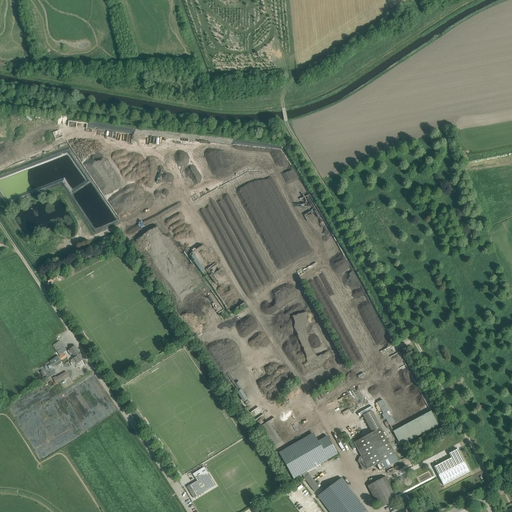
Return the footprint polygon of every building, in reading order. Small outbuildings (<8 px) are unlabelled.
[(285,178),(297,200),(306,195),(294,173),(285,178)] [(101,240),(103,245),(112,241),(110,236),(101,240)] [(198,255),(205,250),(202,245),(192,252),(193,254),(189,256),(201,273),(208,268),(198,255)] [(60,341),(52,346),(59,356),(67,351),(60,341)] [(75,357),(70,360),(72,362),(70,363),(73,367),(75,365),(77,368),(80,366),(80,367),(83,365),(81,361),(83,359),(84,359),(80,353),(75,346),(67,351),(70,355),(72,353),(74,357),(75,357)] [(61,361),(62,361),(59,356),(58,355),(50,361),(53,367),(56,365),(57,366),(61,363),(61,361)] [(53,378),(56,384),(64,379),(62,375),(57,378),(56,376),(53,378)] [(237,392),(244,402),(248,399),(241,389),(237,392)] [(383,399),(377,401),(389,425),(394,422),(383,399)] [(399,444),(438,426),(432,411),(392,430),(399,444)] [(259,427),(273,448),(282,442),(268,421),(259,427)] [(381,428),(354,442),(361,456),(359,457),(358,461),(362,469),(366,470),(377,465),(380,471),(398,461),(381,428)] [(313,433),(279,452),(294,479),(337,454),(327,436),(318,441),(313,433)] [(460,453),(451,458),(434,467),(439,476),(438,476),(443,485),(470,472),(465,462),(465,463),(460,453)] [(190,485),(187,487),(194,498),(197,497),(215,486),(208,474),(198,476),(195,477),(195,478),(197,481),(190,485)] [(399,474),(391,479),(395,484),(403,479),(399,474)] [(368,486),(379,508),(396,499),(385,477),(368,486)] [(367,511),(341,478),(317,496),(329,511),(367,511)] [(400,497),(404,506),(410,503),(405,494),(400,497)]
